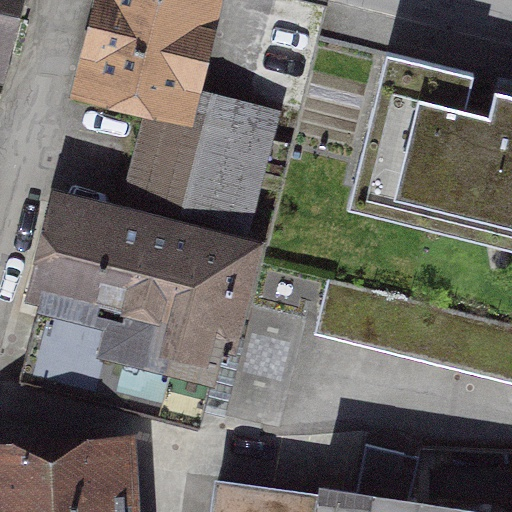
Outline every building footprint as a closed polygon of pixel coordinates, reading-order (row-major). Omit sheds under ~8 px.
[(179,99),(182,87),(202,5),(181,0),(109,0),(91,78),(156,93),(179,99)] [(385,51),(354,180),(426,198),(420,223),(438,228),(444,202),(504,217),(498,243),(511,246),(511,90),(494,86),(488,111),(464,106),(472,73),(385,51)] [(179,99),(156,93),(129,198),(240,226),(268,108),(182,87),(179,99)] [(44,285),(19,379),(198,426),(243,252),(59,204),(38,284),(44,285)] [(316,323),(511,371),(511,323),(327,277),(316,323)] [(213,511),(485,511),(409,500),(418,456),(365,443),(355,492),(318,486),(317,493),(218,479),(213,511)] [(0,454),(0,511),(120,511),(117,448),(0,454)]
